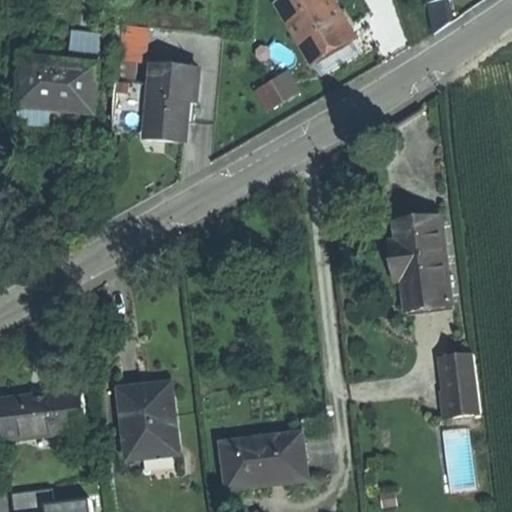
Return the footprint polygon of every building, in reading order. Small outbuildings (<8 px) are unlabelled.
[(333,0),(278,0),(273,3),(315,76),(343,59),(362,48),(333,0)] [(430,0),(437,34),(454,21),(449,0),(430,0)] [(150,59),(152,26),(125,25),(124,58),(150,59)] [(79,47),(83,46),(84,52),(103,50),(101,31),(78,33),(79,47)] [(23,99),(96,106),(101,60),(62,56),(28,53),(23,99)] [(199,98),(202,63),(158,59),(156,80),(152,129),(151,134),(185,137),(188,113),(189,97),(199,98)] [(255,89),(269,112),(305,91),(292,68),(255,89)] [(117,126),(152,129),(156,80),(121,77),(117,126)] [(450,274),(444,212),(398,217),(400,238),(393,239),(396,261),(398,279),(403,278),(407,309),(454,304),(450,274)] [(446,356),(453,415),(481,411),(474,353),(446,356)] [(147,389),(146,384),(120,387),(128,458),(180,452),(172,386),(156,388),(147,389)] [(7,437),(70,432),(71,443),(89,442),(85,387),(41,390),(4,393),(7,437)] [(435,420),(444,490),(478,486),(469,416),(435,420)] [(307,478),(302,433),(223,442),(228,487),(267,483),(307,478)] [(53,489),(19,493),(20,511),(92,511),(92,502),(55,506),(53,489)]
